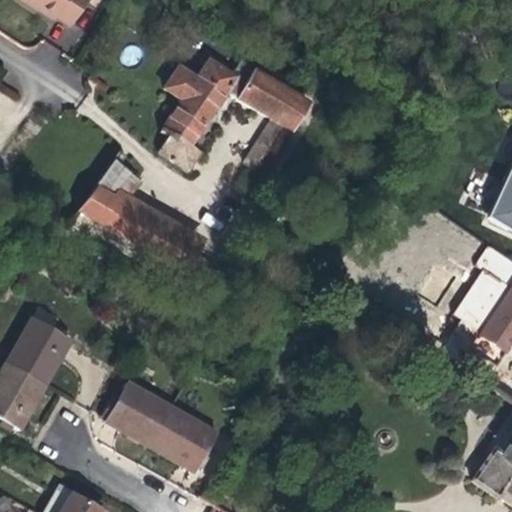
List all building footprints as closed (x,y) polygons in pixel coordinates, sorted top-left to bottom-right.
[(70,27),(88,0),(23,0),(54,20),(55,18),(70,27)] [(307,105),(253,71),(239,62),(231,75),(207,60),(195,80),(177,68),(163,89),(181,101),(159,132),(166,137),(157,152),(187,173),(199,154),(189,147),(225,94),(270,121),(287,131),(291,133),(307,105)] [(0,119),(6,122),(20,94),(0,83),(0,119)] [(260,176),(287,131),(270,121),(242,164),(260,176)] [(117,202),(134,183),(115,169),(124,157),(117,152),(93,187),(94,187),(117,202)] [(488,222),(511,171),(511,157),(484,219),(488,222)] [(511,171),(488,222),(511,232),(511,171)] [(199,249),(117,202),(94,187),(80,206),(185,274),(194,259),(199,249)] [(511,232),(488,222),(511,236),(511,232)] [(511,339),(511,263),(486,246),(474,266),(481,271),(452,314),(460,320),(438,352),(484,382),(511,339)] [(197,282),(206,266),(194,259),(185,274),(197,282)] [(54,367),(69,341),(29,319),(3,364),(43,386),(54,367)] [(437,351),(440,346),(431,340),(428,345),(437,351)] [(30,408),(43,386),(3,364),(0,369),(0,421),(17,431),(30,408)] [(147,448),(169,409),(124,384),(102,422),(126,435),(147,448)] [(193,474),(215,435),(169,409),(147,448),(171,461),(193,474)] [(273,443),(274,436),(271,431),(265,430),(258,433),(256,441),(260,447),(269,447),(273,443)] [(511,439),(501,455),(492,450),(470,482),(496,499),(497,497),(501,491),(511,498),(511,439)] [(43,511),(98,511),(68,495),(67,497),(56,491),(43,511)] [(511,498),(501,491),(497,497),(511,506),(511,498)]
